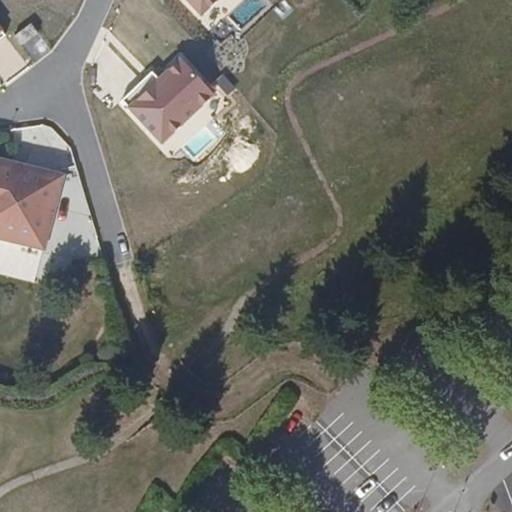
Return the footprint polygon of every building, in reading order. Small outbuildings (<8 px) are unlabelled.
[(187,0),(202,15),(216,0),(187,0)] [(215,91),(180,55),(157,77),(152,71),(123,100),(163,141),(215,91)] [(18,160),(34,164),(37,150),(22,147),(18,160)] [(0,156),(0,177),(6,179),(11,159),(0,156)] [(6,179),(0,177),(0,231),(38,241),(43,220),(56,224),(65,182),(16,170),(18,160),(11,159),(6,179)] [(16,170),(65,182),(68,172),(34,164),(18,160),(16,170)] [(50,244),(56,224),(43,220),(38,241),(50,244)]
